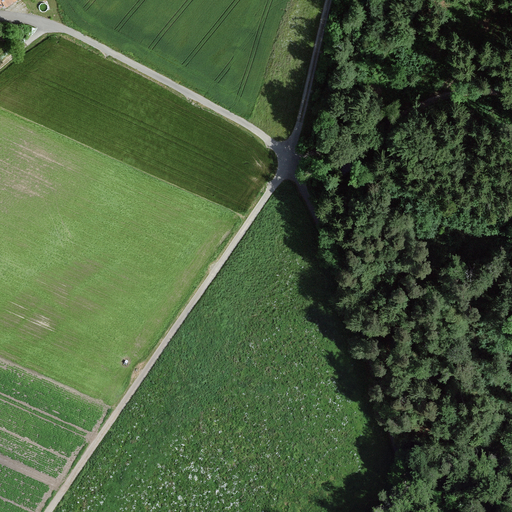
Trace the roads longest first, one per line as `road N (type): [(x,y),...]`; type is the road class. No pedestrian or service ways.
road 1 (track): [(291,159),(49,511)]
road 2 (track): [(291,159),(350,293),(410,495)]
road 3 (track): [(0,18),(69,31),(238,121),(291,159)]
road 4 (track): [(291,159),(361,137),(446,94),(511,91)]
road 5 (track): [(328,0),(291,159)]
